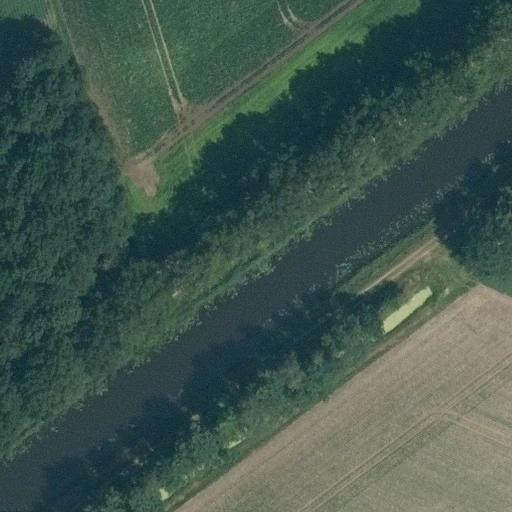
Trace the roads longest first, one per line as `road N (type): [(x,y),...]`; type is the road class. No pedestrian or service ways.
road 1 (track): [(511,25),(0,422)]
road 2 (track): [(81,511),(511,186)]
